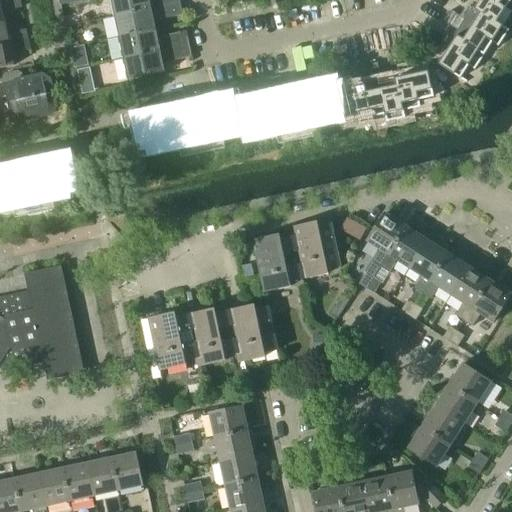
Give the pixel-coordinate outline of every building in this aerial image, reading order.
[(2,12),(21,8),(19,0),(5,0),(0,1),(0,23),(4,22),(2,12)] [(180,3),(178,0),(109,0),(114,17),(180,3)] [(456,37),(439,65),(467,83),(459,77),(467,65),(473,69),(483,55),(491,60),(491,59),(483,54),(491,42),(497,46),(507,31),(501,27),(510,12),(504,8),(509,0),(480,0),(474,10),(480,14),(472,26),(450,11),(442,23),(465,38),(462,41),(456,37)] [(183,16),(182,15),(180,3),(114,17),(118,37),(155,29),(153,19),(157,18),(157,22),(183,16)] [(26,29),(7,33),(4,22),(0,23),(0,45),(28,40),(26,29)] [(189,45),(186,32),(161,38),(161,41),(157,42),(155,29),(118,37),(123,59),(189,45)] [(11,54),(30,50),(28,40),(0,45),(0,68),(14,66),(11,54)] [(166,64),(191,58),(192,58),(189,45),(123,59),(128,80),(164,72),(162,62),(166,61),(166,64)] [(383,89),(382,83),(378,63),(366,66),(371,92),(365,93),(364,86),(332,93),(330,87),(297,94),(299,101),(286,104),(280,77),(268,79),(273,106),(268,107),(266,101),(234,108),(233,100),(200,108),(201,115),(189,117),(183,90),(171,93),(176,120),(170,121),(169,114),(136,121),(143,154),(144,154),(142,144),(155,141),(157,148),(174,145),(176,154),(177,154),(175,144),(190,142),(191,148),(209,144),(207,138),(224,134),(222,127),(237,124),(240,140),(241,140),(239,131),(254,128),(255,135),(272,131),(274,140),(275,140),(273,131),(287,128),(288,135),(306,131),(305,124),(321,120),(320,113),(334,110),(338,126),(336,117),(351,114),(353,121),(369,117),(371,126),(372,126),(371,117),(385,114),(386,121),(404,117),(402,110),(419,107),(417,100),(432,97),(434,106),(435,106),(428,73),(395,80),(396,86),(383,89)] [(23,79),(22,74),(17,71),(4,74),(1,79),(2,84),(0,84),(0,88),(2,98),(8,96),(12,116),(19,121),(50,114),(55,107),(49,80),(42,75),(23,79)] [(21,177),(20,170),(15,151),(3,154),(9,180),(4,181),(3,174),(0,174),(0,206),(24,202),(25,208),(43,205),(41,198),(58,194),(56,187),(70,184),(72,193),(73,193),(66,160),(33,167),(35,174),(21,177)] [(379,250),(371,262),(380,267),(406,227),(384,213),(366,242),(379,250)] [(348,218),(341,230),(359,240),(365,228),(348,218)] [(292,237),(301,279),(327,273),(326,269),(339,266),(330,224),(318,227),(317,223),(290,229),(292,237),(292,238),(292,237)] [(408,269),(426,240),(406,227),(380,267),(389,273),(396,261),(408,269)] [(292,238),(292,237),(280,240),(279,236),(252,241),(264,291),(290,286),(289,281),(301,279),(292,237),(292,238)] [(421,294),(447,254),(426,240),(408,269),(420,277),(413,289),(421,294)] [(450,295),(468,267),(447,254),(421,294),(430,300),(438,288),(450,295)] [(0,369),(4,372),(44,363),(47,380),(47,381),(84,373),(83,372),(83,373),(77,347),(78,347),(78,346),(77,346),(71,321),(72,320),(72,319),(71,320),(66,294),(67,294),(66,293),(65,293),(60,268),(61,267),(61,266),(24,274),(24,275),(25,275),(28,292),(0,297),(0,369)] [(463,321),(489,281),(468,267),(450,295),(462,303),(455,316),(463,321)] [(373,278),(365,273),(358,284),(366,289),(373,278)] [(373,294),(381,283),(373,278),(366,289),(373,294)] [(489,281),(463,321),(472,327),(480,315),(493,323),(511,295),(489,281)] [(337,317),(348,300),(341,296),(331,313),(337,317)] [(408,316),(415,305),(407,300),(400,311),(408,316)] [(415,321),(415,320),(422,310),(415,305),(408,316),(415,321)] [(268,308),(267,308),(255,310),(254,306),(228,312),(237,353),(235,353),(238,363),(264,357),(263,352),(277,350),(268,308)] [(237,353),(228,312),(215,314),(214,310),(188,315),(197,357),(196,357),(198,366),(223,361),(222,356),(235,353),(237,353)] [(197,357),(188,315),(176,318),(175,314),(148,319),(159,370),(185,365),(184,360),(196,357),(197,357)] [(449,343),(456,331),(449,327),(442,338),(449,343)] [(457,348),(458,347),(464,336),(456,331),(449,343),(457,348)] [(324,335),(314,336),(315,350),(325,349),(324,335)] [(449,385),(476,403),(490,382),(462,364),(449,385)] [(463,424),(476,403),(449,385),(435,407),(463,424)] [(214,437),(246,430),(241,406),(209,413),(214,437)] [(449,445),(463,424),(435,407),(422,428),(449,445)] [(511,422),(511,416),(504,411),(499,418),(510,425),(511,422)] [(510,425),(499,418),(499,419),(493,415),(489,421),(495,425),(494,426),(505,433),(510,425)] [(178,419),(170,420),(172,431),(180,429),(178,419)] [(436,466),(449,445),(422,428),(408,449),(436,466)] [(219,462),(252,455),(246,430),(214,437),(219,462)] [(175,446),(191,442),(189,434),(173,438),(175,446)] [(175,446),(175,447),(177,455),(194,452),(191,442),(175,446)] [(488,459),(477,452),(472,460),(483,467),(488,459)] [(111,459),(118,491),(143,486),(136,453),(111,459)] [(225,486),(257,479),(252,455),(219,462),(225,486)] [(94,496),(118,491),(111,459),(87,464),(94,496)] [(479,475),(483,467),(472,460),(467,467),(479,475)] [(69,502),(94,496),(87,464),(62,469),(69,502)] [(45,507),(69,502),(62,469),(38,474),(45,507)] [(412,482),(410,473),(386,478),(393,511),(403,511),(403,508),(418,505),(415,496),(421,495),(428,502),(436,491),(424,479),(412,482)] [(20,511),(45,507),(38,474),(14,480),(20,511)] [(393,511),(386,478),(363,483),(368,511),(393,511)] [(230,511),(262,504),(257,479),(225,486),(230,511)] [(0,511),(20,511),(14,480),(0,482),(0,511)] [(185,495),(202,491),(200,482),(183,486),(185,495)] [(368,511),(363,483),(338,488),(343,511),(368,511)] [(343,511),(338,488),(313,494),(316,511),(343,511)] [(185,495),(187,504),(204,500),(202,491),(185,495)] [(436,491),(428,502),(435,509),(444,499),(436,491)]
